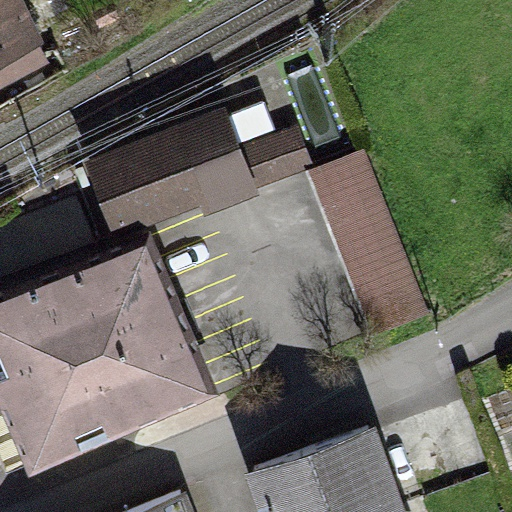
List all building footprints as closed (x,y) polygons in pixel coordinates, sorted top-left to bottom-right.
[(0,0),(0,75),(37,61),(8,0),(0,0)] [(210,108),(71,170),(107,248),(246,186),(210,108)] [(382,216),(334,235),(375,335),(423,315),(382,216)] [(130,252),(0,302),(0,425),(17,468),(188,401),(130,252)] [(383,511),(357,438),(237,481),(247,511),(383,511)]
